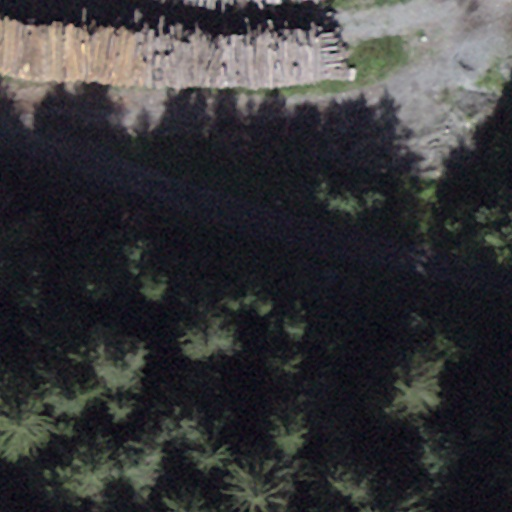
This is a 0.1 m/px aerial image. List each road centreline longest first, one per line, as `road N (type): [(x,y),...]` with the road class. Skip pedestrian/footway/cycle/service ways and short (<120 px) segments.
road 1 (track): [(0,131),(235,121),(347,106),(432,77),(511,6)]
road 2 (track): [(0,143),(338,241),(511,280)]
